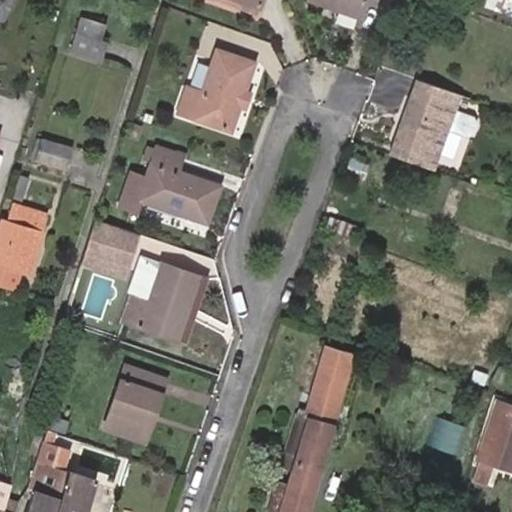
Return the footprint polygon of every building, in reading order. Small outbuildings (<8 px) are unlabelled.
[(254,4),(244,0),(216,0),(251,13),(254,4)] [(335,0),(334,6),(354,13),(359,0),(335,0)] [(100,38),(105,24),(81,17),(70,49),(101,59),(107,41),(100,38)] [(227,128),(250,61),(215,49),(201,89),(184,83),(175,110),(227,128)] [(412,76),(385,152),(430,168),(457,92),(412,76)] [(44,136),(37,159),(67,169),(75,146),(44,136)] [(133,199),(203,221),(215,184),(172,171),(179,152),(150,143),(140,175),(123,170),(112,205),(129,210),(133,199)] [(21,270),(29,273),(47,216),(9,203),(0,230),(0,283),(14,289),(21,270)] [(322,225),(337,230),(340,221),(326,216),(322,225)] [(116,226),(92,218),(82,251),(106,260),(116,226)] [(187,248),(182,262),(209,272),(214,258),(187,248)] [(174,338),(196,277),(159,263),(145,300),(128,294),(119,321),(174,338)] [(306,419),(330,426),(351,357),(327,350),(309,410),(306,419)] [(142,406),(153,409),(163,377),(120,364),(100,427),(133,437),(142,406)] [(511,401),(490,394),(469,460),(511,473),(510,477),(511,477),(511,424),(506,422),(511,407),(511,403),(511,401)] [(143,440),(153,409),(142,406),(133,437),(143,440)] [(296,416),(306,419),(309,410),(299,407),(296,416)] [(277,480),(287,483),(306,421),(293,418),(278,469),(280,470),(277,480)] [(287,483),(285,489),(271,484),(262,511),(304,511),(330,428),(306,421),(287,483)] [(43,442),(36,462),(52,467),(62,435),(47,429),(43,442)] [(60,499),(56,511),(86,511),(96,480),(94,480),(96,473),(91,471),(89,478),(52,467),(36,462),(28,488),(60,499)] [(26,511),(56,511),(60,499),(28,488),(26,495),(31,497),(26,511)] [(4,499),(0,497),(0,511),(13,511),(17,503),(4,499)]
